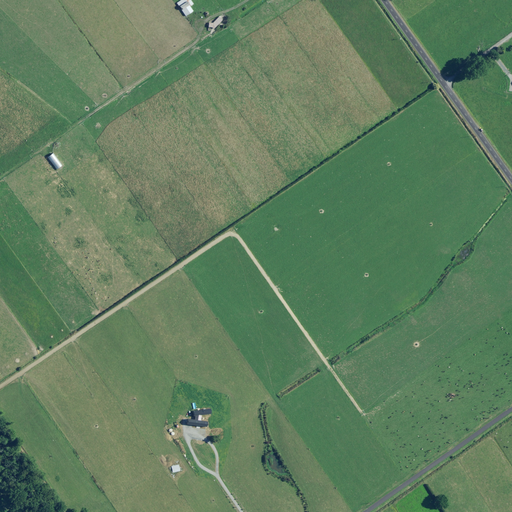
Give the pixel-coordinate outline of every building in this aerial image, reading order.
[(193,4),(190,0),(181,0),(177,3),(186,16),(193,11),(190,6),(193,4)] [(222,20),(219,17),(213,23),(209,22),(208,26),(212,28),(214,29),(222,20)] [(62,165),(53,153),(48,157),(57,169),(62,165)] [(180,469),(176,463),(170,467),(173,473),(180,469)] [(112,511),(117,509),(110,499),(102,504),(107,511),(112,511)]
